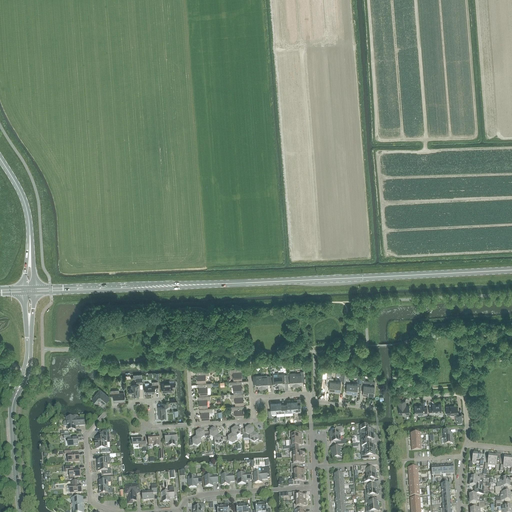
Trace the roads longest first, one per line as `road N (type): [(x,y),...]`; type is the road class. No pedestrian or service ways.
road 1 (secondary): [(29,290),(511,270)]
road 2 (residential): [(117,511),(91,501),(88,432),(112,410),(128,409),(155,427),(192,424)]
road 3 (tertiary): [(16,477),(11,410),(26,370),(29,290)]
road 4 (residential): [(179,511),(203,494),(315,487)]
road 5 (tertiary): [(29,290),(29,219),(0,159)]
